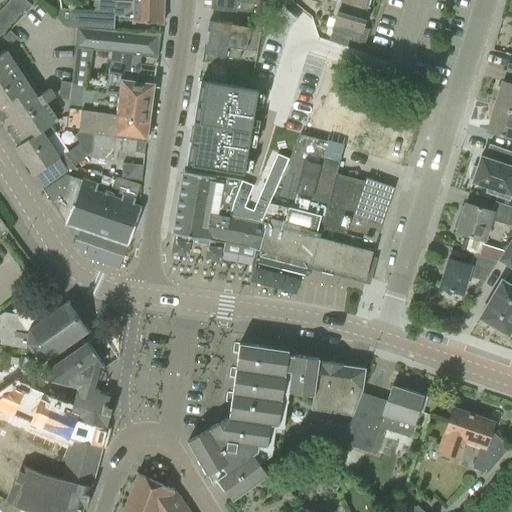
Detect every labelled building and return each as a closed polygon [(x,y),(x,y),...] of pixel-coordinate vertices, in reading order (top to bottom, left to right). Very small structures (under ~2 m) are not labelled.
[(0,34),(20,12),(23,15),(32,7),(25,0),(10,0),(0,11),(0,34)] [(101,0),(94,0),(94,12),(114,14),(114,16),(115,16),(133,16),(133,22),(142,22),(162,23),(162,0),(133,0),(134,1),(115,0),(101,0)] [(212,0),(211,8),(211,9),(231,11),(253,13),(253,4),(258,4),(258,0),(212,0)] [(339,0),(327,42),(346,47),(349,40),(363,44),(368,29),(363,28),(371,0),(339,0)] [(55,9),(54,18),(63,28),(71,28),(72,27),(78,27),(91,28),(114,29),(115,16),(114,16),(114,14),(94,12),(55,9)] [(203,54),(228,58),(240,59),(241,49),(256,52),(260,29),(209,21),(203,54)] [(114,29),(91,28),(78,27),(72,27),(71,28),(77,29),(75,48),(88,49),(93,50),(112,53),(141,56),(157,59),(160,34),(144,32),(114,29)] [(9,31),(3,39),(10,45),(17,38),(9,31)] [(298,38),(274,88),(316,108),(340,59),(298,38)] [(93,50),(88,49),(75,48),(71,83),(69,100),(66,130),(81,132),(93,134),(109,136),(110,126),(114,127),(114,123),(124,125),(126,115),(131,116),(133,99),(151,101),(153,85),(137,83),(138,74),(142,69),(140,63),(141,56),(112,53),(109,76),(98,74),(97,79),(89,78),(93,50)] [(0,81),(19,69),(8,50),(0,55),(0,81)] [(93,50),(89,78),(97,79),(98,74),(109,76),(112,53),(93,50)] [(19,69),(0,81),(0,107),(20,95),(31,87),(19,69)] [(187,162),(186,165),(196,166),(244,174),(244,171),(246,159),(248,146),(250,134),(251,131),(253,119),(255,105),(257,93),(258,91),(200,81),(200,84),(194,122),(193,124),(194,124),(191,142),(190,142),(190,144),(190,145),(187,162)] [(60,82),(58,95),(62,99),(69,100),(71,83),(60,82)] [(511,85),(502,82),(495,106),(511,111),(511,85)] [(345,111),(342,122),(357,127),(368,92),(352,88),(345,111)] [(0,119),(17,146),(42,131),(54,124),(43,105),(56,97),(50,89),(26,104),(20,95),(0,107),(0,119)] [(368,92),(357,127),(372,132),(383,97),(368,92)] [(383,97),(372,132),(388,136),(398,102),(383,97)] [(109,136),(145,141),(146,141),(151,101),(133,99),(131,116),(126,115),(124,125),(114,123),(114,127),(110,126),(109,136)] [(398,102),(388,136),(403,141),(414,106),(398,102)] [(325,105),(322,116),(330,119),(334,107),(325,105)] [(511,138),(511,111),(495,106),(487,131),(511,138)] [(338,109),(334,120),(342,122),(345,111),(338,109)] [(322,116),(319,128),(327,130),(330,119),(322,116)] [(17,146),(15,147),(33,176),(34,175),(35,177),(59,159),(59,158),(68,152),(51,126),(42,131),(17,146)] [(318,131),(317,136),(328,139),(331,131),(327,130),(319,128),(318,131)] [(74,136),(80,144),(88,155),(91,152),(93,134),(81,132),(74,136)] [(91,152),(91,158),(109,161),(111,151),(111,149),(134,152),(144,153),(145,141),(146,141),(145,141),(109,136),(93,134),(91,152)] [(300,135),(294,149),(323,157),(327,142),(303,135),(300,135)] [(59,159),(35,177),(42,188),(64,174),(68,171),(74,167),(88,155),(80,144),(68,152),(59,158),(59,159)] [(302,262),(312,264),(325,216),(325,217),(334,183),(340,161),(323,157),(294,149),(291,156),(289,159),(262,223),(266,223),(259,250),(260,251),(259,256),(301,267),(302,262)] [(511,151),(508,162),(500,160),(480,154),(477,166),(473,165),(469,179),(473,180),(472,183),(487,187),(485,194),(509,201),(511,195),(511,194),(511,190),(511,151)] [(234,202),(230,216),(262,223),(289,159),(277,154),(253,211),(244,208),(253,186),(243,182),(234,202)] [(123,164),(122,179),(141,181),(143,166),(123,164)] [(208,240),(224,243),(230,216),(234,202),(243,182),(243,181),(184,170),(173,234),(189,237),(188,245),(207,247),(208,240)] [(64,174),(42,188),(64,221),(68,223),(67,226),(72,234),(77,236),(94,191),(96,186),(64,174)] [(77,236),(76,239),(124,256),(141,208),(133,206),(140,185),(120,179),(116,178),(112,190),(118,193),(116,199),(94,191),(77,236)] [(325,216),(312,264),(366,278),(375,241),(394,188),(366,179),(362,190),(334,183),(325,217),(325,216)] [(456,232),(484,241),(491,220),(511,226),(511,207),(495,203),(492,212),(465,204),(460,220),(456,219),(453,230),(457,231),(456,232)] [(255,250),(259,250),(266,223),(262,223),(230,216),(224,243),(223,251),(253,258),(255,250)] [(511,238),(504,251),(497,261),(511,269),(511,267),(511,238)] [(482,244),(479,256),(496,261),(497,261),(504,251),(482,244)] [(462,294),(468,277),(484,282),(497,261),(496,261),(479,256),(473,254),(469,265),(448,259),(439,287),(462,294)] [(511,286),(501,280),(479,318),(508,336),(510,332),(511,332),(511,286)] [(68,301),(65,302),(30,327),(29,325),(21,323),(22,319),(19,316),(4,314),(0,316),(0,338),(1,339),(0,344),(26,348),(27,345),(35,357),(50,359),(89,332),(68,301)] [(77,389),(78,389),(92,392),(93,389),(97,374),(105,369),(87,342),(43,372),(42,373),(46,380),(65,385),(77,389)] [(343,365),(319,362),(319,359),(288,354),(288,353),(266,350),(267,347),(240,343),(229,417),(187,442),(207,476),(213,472),(232,500),(268,476),(253,455),(258,452),(259,446),(267,447),(270,425),(278,426),(284,386),(294,387),(293,393),(313,396),(313,398),(311,409),(330,412),(352,415),(361,393),(363,389),(365,370),(343,367),(343,365)] [(361,393),(352,415),(353,415),(348,426),(341,443),(376,455),(385,430),(389,418),(414,426),(418,412),(422,413),(428,397),(392,385),(387,401),(361,393)] [(16,388),(0,398),(0,409),(68,439),(102,448),(106,429),(77,423),(78,415),(71,412),(71,411),(59,406),(60,403),(56,402),(55,404),(16,388)] [(71,411),(71,412),(78,415),(77,423),(106,429),(112,409),(110,408),(107,407),(108,404),(110,397),(107,396),(99,394),(100,391),(93,389),(92,392),(78,389),(77,389),(71,411)] [(0,409),(0,452),(22,465),(60,480),(89,488),(89,486),(92,487),(93,486),(92,486),(102,448),(68,439),(0,409)] [(453,409),(446,428),(437,453),(460,460),(466,444),(481,449),(473,469),(486,473),(496,462),(509,447),(491,431),(494,423),(453,409)] [(340,445),(341,443),(348,426),(324,423),(321,442),(340,445)] [(0,496),(8,501),(28,511),(81,511),(83,507),(87,508),(88,505),(87,505),(91,489),(92,489),(92,487),(89,486),(89,488),(60,480),(22,465),(0,452),(0,496)] [(189,511),(187,509),(174,490),(138,474),(128,500),(123,511),(189,511)] [(0,511),(28,511),(8,501),(0,496),(0,511)]
